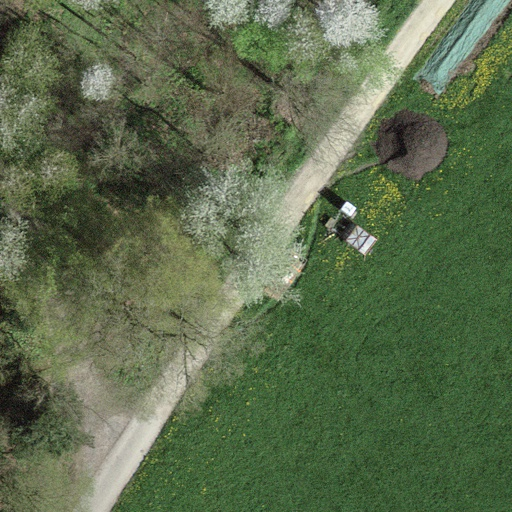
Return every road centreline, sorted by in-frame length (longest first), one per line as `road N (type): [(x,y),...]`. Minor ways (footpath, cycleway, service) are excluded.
road 1 (track): [(442,0),(124,450)]
road 2 (track): [(0,213),(124,450)]
